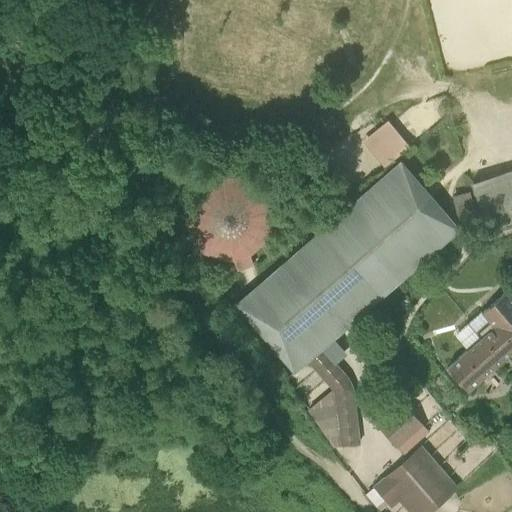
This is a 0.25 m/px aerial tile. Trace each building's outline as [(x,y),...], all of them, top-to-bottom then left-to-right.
[(169,99),(135,101),(137,135),(170,134),(169,99)] [(383,139),(395,130),(387,120),(362,141),(383,168),(397,156),(383,139)] [(397,156),(409,147),(395,130),(383,139),(397,156)] [(237,305),(292,369),(351,319),(359,328),(375,315),(367,305),(456,228),(401,164),(237,305)] [(511,170),(472,183),(487,230),(511,221),(511,170)] [(225,261),(256,251),(270,222),(260,192),(232,177),(201,187),(187,216),(197,246),(225,261)] [(453,198),(461,229),(476,225),(469,194),(453,198)] [(511,300),(505,292),(482,312),(494,326),(466,351),(447,368),(467,391),(511,351),(511,300)] [(456,339),(466,351),(494,326),(482,312),(457,335),(456,339)] [(322,348),(318,351),(344,381),(348,389),(353,434),(358,434),(353,388),(348,379),(322,348)] [(309,410),(333,446),(359,443),(358,434),(353,434),(348,389),(344,381),(318,351),(308,360),(334,390),(309,410)] [(369,415),(378,425),(401,404),(392,394),(369,415)] [(426,433),(420,426),(401,404),(378,425),(398,445),(404,453),(426,433)] [(399,495),(413,511),(429,511),(454,491),(417,449),(374,487),(388,504),(399,495)]
